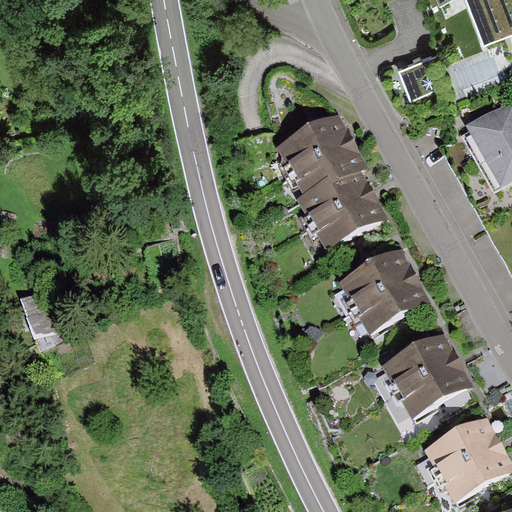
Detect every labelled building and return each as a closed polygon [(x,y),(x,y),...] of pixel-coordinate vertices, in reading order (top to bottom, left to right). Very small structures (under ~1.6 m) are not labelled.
[(511,0),(421,0),(440,51),(396,69),(417,129),(511,87),(511,0)] [(511,101),(463,129),(499,193),(511,185),(511,101)] [(372,173),(343,124),(278,162),(307,211),(365,178),(372,173)] [(388,217),(365,178),(307,211),(331,251),(388,217)] [(35,241),(54,243),(54,228),(35,227),(35,241)] [(434,307),(403,254),(344,289),(375,342),(434,307)] [(23,303),(34,341),(56,335),(46,297),(23,303)] [(477,389),(449,338),(388,371),(417,422),(477,389)] [(511,480),(511,460),(490,422),(428,458),(459,511),(511,480)]
